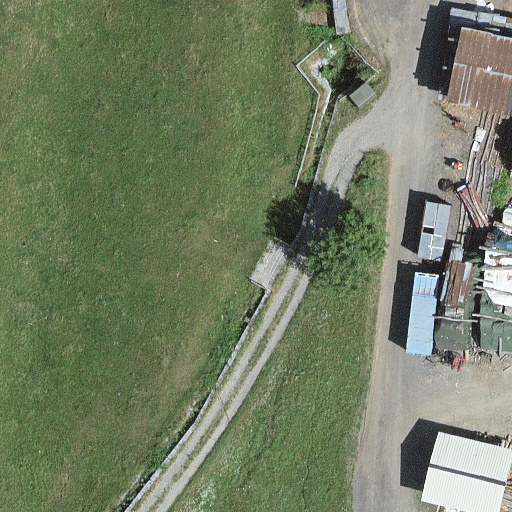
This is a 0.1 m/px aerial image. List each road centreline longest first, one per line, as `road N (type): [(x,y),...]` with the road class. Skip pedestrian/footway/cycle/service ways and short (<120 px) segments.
road 1 (track): [(415,0),(409,121),(377,124),(348,139),(291,289),(149,511)]
road 2 (track): [(409,121),(381,511)]
